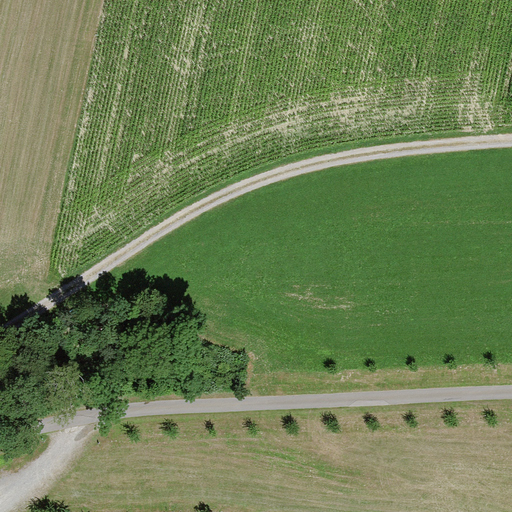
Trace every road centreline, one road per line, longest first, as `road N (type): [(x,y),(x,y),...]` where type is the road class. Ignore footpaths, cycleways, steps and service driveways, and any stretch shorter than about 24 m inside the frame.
road 1 (track): [(511,138),(284,167),(202,199),(0,332)]
road 2 (track): [(511,390),(78,414),(0,439)]
